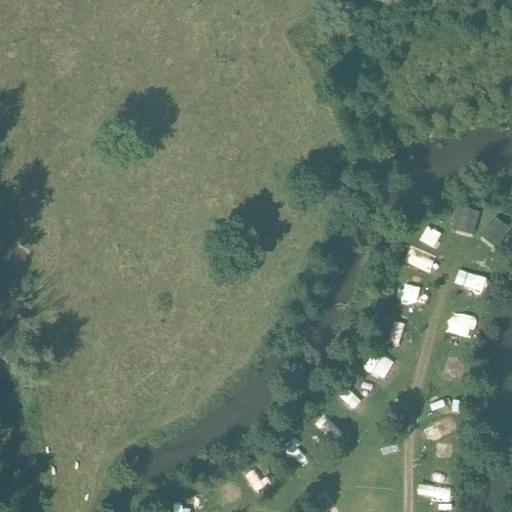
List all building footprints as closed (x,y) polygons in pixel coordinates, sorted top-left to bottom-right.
[(460,227),(475,232),(481,212),(466,207),(460,227)] [(461,311),(457,329),(475,333),(478,314),(461,311)] [(348,387),(336,398),(349,411),(361,399),(348,387)] [(264,464),(248,471),(256,491),(272,484),(264,464)] [(228,509),(245,501),(236,480),(219,487),(228,509)]
